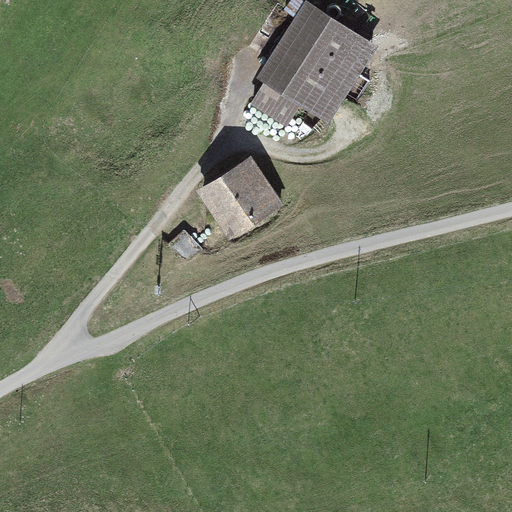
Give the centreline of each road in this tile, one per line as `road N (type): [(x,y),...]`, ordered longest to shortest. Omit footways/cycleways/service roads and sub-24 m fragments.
road 1 (track): [(511,212),(316,256),(73,354),(0,393)]
road 2 (unknown): [(55,363),(69,310),(86,284),(238,107)]
